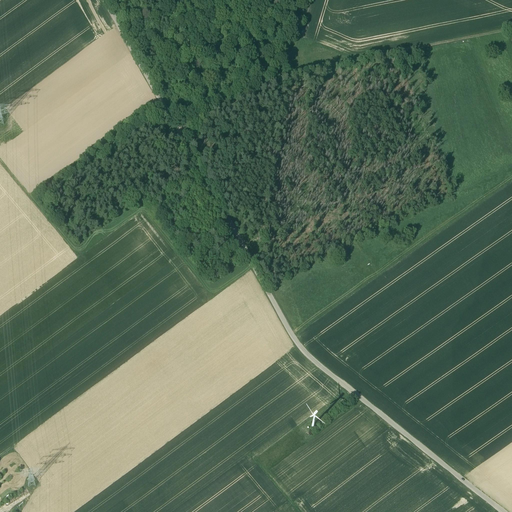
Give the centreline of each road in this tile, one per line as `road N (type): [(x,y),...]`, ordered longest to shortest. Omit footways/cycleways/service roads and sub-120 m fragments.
road 1 (unclassified): [(504,511),(304,352),(107,0)]
road 2 (track): [(180,132),(289,76),(507,33)]
